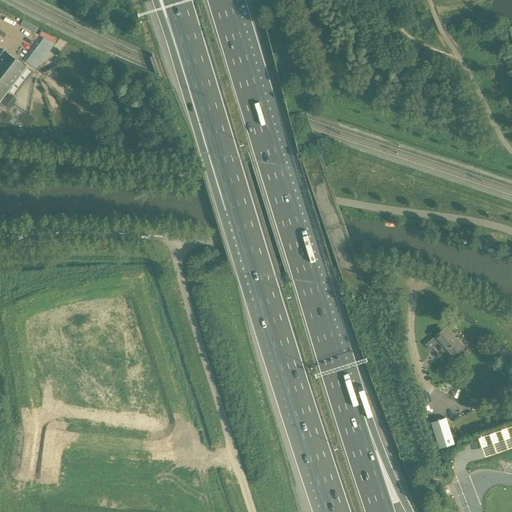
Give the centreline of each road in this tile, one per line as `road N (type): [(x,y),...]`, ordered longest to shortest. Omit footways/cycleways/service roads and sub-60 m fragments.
road 1 (motorway): [(190,45),(334,511)]
road 2 (motorway): [(351,421),(222,0)]
road 3 (unclassified): [(174,238),(381,268),(511,315)]
road 4 (unclassified): [(253,511),(174,238)]
road 5 (unclassified): [(180,415),(179,436),(155,446),(51,436),(38,511)]
road 6 (unclassified): [(0,236),(174,238)]
